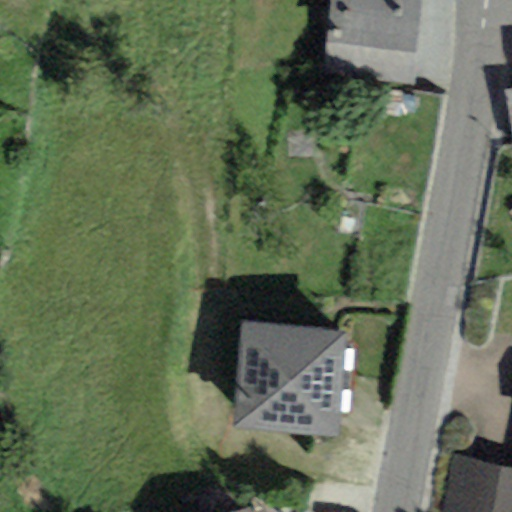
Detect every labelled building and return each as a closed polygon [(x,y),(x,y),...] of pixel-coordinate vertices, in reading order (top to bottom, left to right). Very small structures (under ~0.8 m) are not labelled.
[(330,0),(326,44),(415,55),(420,0),(330,0)] [(411,85),(415,55),(326,44),(322,75),(411,85)] [(511,89),(503,91),(511,133),(511,89)] [(241,325),(232,428),(336,438),(345,334),(241,325)] [(511,511),(511,470),(455,456),(441,511),(511,511)]
